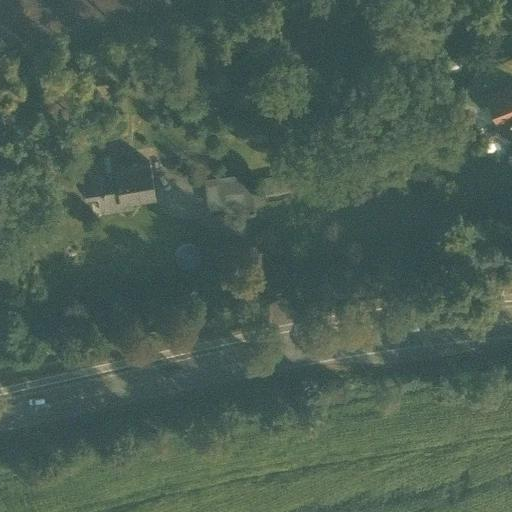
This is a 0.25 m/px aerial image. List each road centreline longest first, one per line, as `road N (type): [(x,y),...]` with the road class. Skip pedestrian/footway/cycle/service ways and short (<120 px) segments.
road 1 (secondary): [(511,322),(264,357),(0,413)]
road 2 (track): [(0,55),(201,0)]
